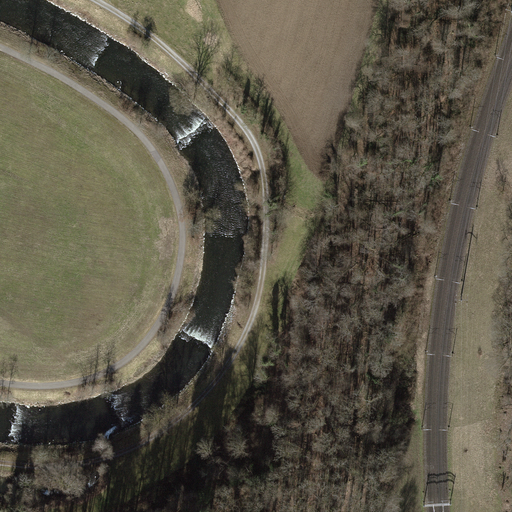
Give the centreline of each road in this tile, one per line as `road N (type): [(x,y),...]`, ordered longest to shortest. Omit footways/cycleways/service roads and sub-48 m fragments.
road 1 (track): [(0,462),(93,460),(168,427),(223,371),(258,296),(266,251),(257,151),(200,78),(95,0)]
road 2 (track): [(0,46),(128,121),(169,179),(182,252),(157,326),(116,366),(73,383),(0,382)]
